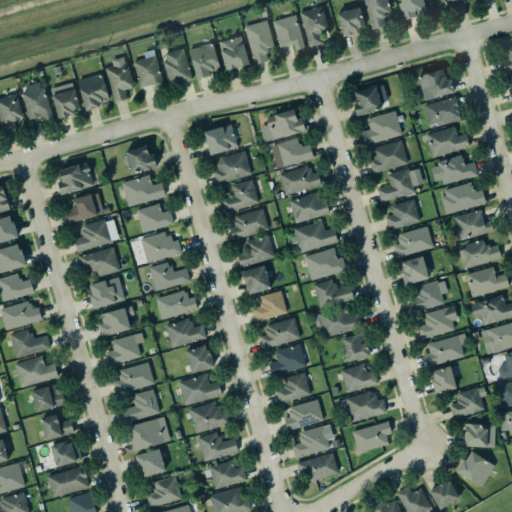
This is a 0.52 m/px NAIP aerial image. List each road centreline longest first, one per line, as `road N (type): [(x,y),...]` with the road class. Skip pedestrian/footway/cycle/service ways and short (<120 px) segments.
road 1 (residential): [(0,164),(511,24)]
road 2 (residential): [(316,511),(422,447),(316,81)]
road 3 (residential): [(168,117),(280,511)]
road 4 (residential): [(19,159),(122,511)]
road 5 (residential): [(462,39),(511,210)]
